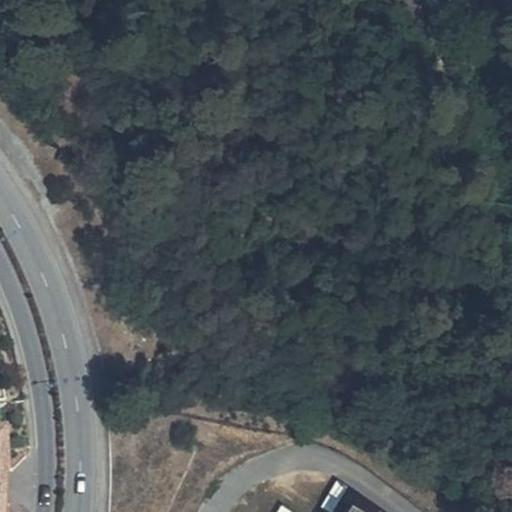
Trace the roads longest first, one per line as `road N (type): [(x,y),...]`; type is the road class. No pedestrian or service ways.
road 1 (unclassified): [(78,511),(78,406),(59,317),(0,193)]
road 2 (unclassified): [(0,260),(32,349),(46,427),(46,511)]
